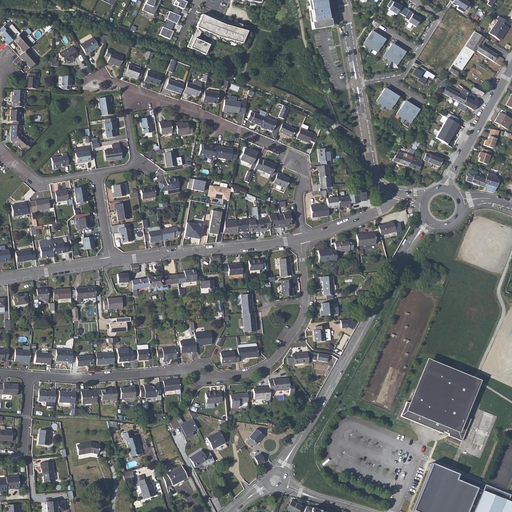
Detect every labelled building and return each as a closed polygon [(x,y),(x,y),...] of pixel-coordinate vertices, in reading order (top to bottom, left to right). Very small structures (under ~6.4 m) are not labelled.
[(146,0),(142,10),(154,15),(160,0),(146,0)] [(186,4),(176,0),(174,6),(184,10),(186,4)] [(311,23),(312,30),(332,26),(331,20),(329,20),(326,8),(328,7),(326,0),(307,0),(309,11),(311,10),(313,22),(311,23)] [(388,10),(396,15),(398,12),(405,17),(409,11),(398,4),(397,5),(391,0),(387,6),(390,8),(388,10)] [(449,0),(452,2),(452,3),(456,6),(456,5),(459,6),(458,7),(457,8),(463,12),(466,7),(469,9),(472,5),(463,0),(449,0)] [(407,22),(416,27),(421,19),(418,17),(413,14),(413,13),(409,11),(405,17),(405,18),(408,20),(407,22)] [(180,18),(169,13),(166,20),(176,25),(180,18)] [(226,24),(202,15),(198,26),(219,34),(244,42),(249,31),(226,24)] [(510,24),(499,16),(496,20),(497,21),(489,33),(500,41),(503,36),(502,36),(504,32),(505,32),(508,28),(507,27),(510,24)] [(0,34),(0,35),(3,39),(5,41),(4,42),(6,45),(7,45),(13,40),(19,34),(11,25),(9,27),(6,24),(0,29),(0,30),(2,33),(0,34)] [(459,48),(467,32),(459,27),(450,44),(459,48)] [(173,32),(162,28),(159,36),(170,40),(173,32)] [(383,36),(376,32),(375,34),(371,31),(364,44),(370,48),(372,49),(377,53),(385,40),(382,38),(383,36)] [(474,32),(464,46),(469,49),(474,42),(475,42),(471,49),(496,64),(498,61),(501,63),(504,59),(479,44),(481,41),(483,38),(474,32)] [(19,34),(13,40),(20,49),(20,50),(23,53),(27,49),(34,42),(28,35),(26,38),(21,33),(19,34)] [(99,43),(104,45),(107,37),(101,36),(99,43)] [(91,38),(79,45),(85,56),(89,54),(88,53),(97,48),(92,38),(91,38)] [(211,45),(195,38),(192,46),(207,53),(211,45)] [(395,46),(392,44),(384,56),(397,65),(405,52),(402,50),(403,48),(396,44),(395,46)] [(63,64),(68,61),(70,59),(71,61),(77,57),(77,56),(72,48),(71,46),(58,54),(63,64)] [(464,46),(461,52),(466,54),(469,49),(464,46)] [(23,53),(18,57),(20,60),(21,60),(29,69),(37,62),(27,49),(23,53)] [(107,50),(104,57),(108,58),(106,63),(118,68),(122,58),(110,54),(111,52),(107,50)] [(176,62),(171,60),(166,72),(171,73),(176,62)] [(136,80),(136,78),(139,71),(139,70),(128,65),(124,75),(136,80)] [(415,69),(412,75),(419,79),(418,80),(424,84),(428,77),(424,74),(427,71),(420,67),(418,70),(415,69)] [(146,72),(143,82),(157,87),(161,77),(146,72)] [(26,78),(25,89),(35,89),(36,79),(38,79),(38,75),(37,74),(32,74),(29,74),(29,78),(26,78)] [(61,77),(61,86),(62,86),(62,89),(69,90),(69,86),(70,86),(71,77),(61,77)] [(164,89),(179,95),(182,85),(167,80),(164,89)] [(442,82),(440,85),(444,87),(445,86),(446,87),(442,93),(455,101),(458,94),(449,89),(451,86),(442,82)] [(186,84),(182,94),(187,96),(187,95),(197,98),(200,89),(186,84)] [(474,86),(471,90),(482,97),(485,92),(474,86)] [(385,106),(391,110),(399,97),(385,88),(377,102),(383,105),(385,106)] [(12,99),(11,99),(10,103),(12,103),(11,107),(24,107),(25,104),(23,104),(23,91),(13,91),(12,96),(12,99)] [(455,101),(453,103),(461,107),(462,105),(466,98),(468,95),(460,91),(458,94),(455,101)] [(217,95),(204,93),(202,105),(206,106),(206,104),(215,106),(217,95)] [(110,98),(98,99),(101,117),(112,115),(110,102),(111,102),(110,98)] [(466,98),(462,105),(473,111),(479,101),(475,99),(473,102),(466,98)] [(239,103),(223,100),(221,112),(225,113),(226,112),(237,113),(239,103)] [(405,119),(411,123),(419,109),(405,101),(397,114),(403,118),(405,119)] [(283,105),(278,117),(284,119),(288,108),(283,105)] [(12,121),(12,125),(19,126),(21,126),(21,122),(19,122),(20,111),(10,110),(9,121),(12,121)] [(250,122),(260,126),(264,117),(258,115),(254,113),(250,112),(247,120),(250,121),(250,122)] [(511,119),(499,112),(494,122),(507,129),(511,121),(511,119)] [(260,126),(260,127),(263,129),(264,128),(271,131),(276,122),(264,117),(260,126)] [(143,119),(138,120),(140,127),(141,127),(142,135),(151,133),(150,125),(151,125),(149,118),(145,119),(145,120),(143,120),(143,119)] [(113,119),(104,120),(104,123),(104,124),(106,138),(115,137),(115,133),(114,129),(116,129),(115,122),(114,122),(113,119)] [(162,122),(158,123),(160,135),(171,134),(169,123),(162,124),(162,122)] [(192,133),(191,126),(187,126),(187,124),(182,125),(180,125),(180,123),(175,124),(177,136),(192,134),(192,133)] [(282,123),(278,132),(282,133),(291,138),(295,129),(285,125),(286,124),(282,123)] [(446,123),(439,135),(447,139),(454,127),(446,123)] [(12,125),(10,125),(10,141),(11,143),(14,146),(15,145),(17,147),(21,151),(28,143),(19,134),(19,126),(12,125)] [(300,128),(296,138),(308,143),(309,140),(314,142),(316,138),(311,136),(312,133),(300,128)] [(492,148),(499,131),(492,129),(487,141),(486,140),(484,145),(492,148)] [(105,161),(109,160),(113,159),(113,161),(121,159),(118,144),(110,146),(111,150),(103,151),(105,161)] [(214,158),(216,147),(207,146),(206,148),(205,147),(204,146),(200,146),(198,156),(205,157),(205,158),(214,159),(214,158)] [(84,152),(75,153),(76,164),(90,162),(89,160),(88,153),(87,147),(83,147),(84,152)] [(231,150),(216,147),(214,158),(230,160),(230,159),(231,151),(231,150)] [(320,157),(318,157),(318,162),(320,162),(321,166),(328,165),(330,164),(328,148),(319,149),(320,157)] [(400,148),(392,161),(408,167),(413,154),(416,151),(410,148),(408,153),(406,158),(403,157),(404,154),(402,153),(403,150),(401,150),(402,149),(400,148)] [(240,160),(247,163),(247,162),(253,164),(258,153),(252,151),(252,152),(249,151),(245,149),(240,160)] [(413,154),(408,167),(419,171),(421,163),(419,162),(420,160),(419,158),(417,157),(418,153),(416,152),(417,151),(416,151),(413,154)] [(164,153),(163,154),(166,168),(177,166),(174,152),(164,153)] [(425,153),(423,160),(426,161),(427,162),(439,167),(442,160),(425,153)] [(482,154),(479,153),(477,157),(479,158),(478,162),(486,165),(489,157),(482,154)] [(61,157),(50,159),(52,171),(57,170),(56,168),(63,167),(67,166),(65,154),(61,155),(61,157)] [(259,159),(255,168),(271,175),(275,165),(263,160),(263,161),(259,159)] [(319,177),(329,176),(328,165),(321,166),(317,166),(317,170),(319,170),(319,177)] [(244,180),(249,182),(253,172),(248,170),(244,180)] [(277,173),(273,184),(285,189),(288,184),(287,183),(289,179),(281,175),(282,175),(277,173)] [(472,176),(468,174),(466,177),(465,177),(465,178),(466,179),(465,182),(482,188),(484,180),(476,177),(477,174),(473,173),(472,176)] [(482,188),(480,192),(493,193),(498,181),(493,180),(495,176),(487,173),(484,180),(482,188)] [(329,176),(319,177),(320,184),(319,184),(319,188),(330,187),(329,176)] [(164,181),(160,181),(162,192),(177,189),(176,179),(170,180),(170,179),(164,180),(164,181)] [(204,182),(189,180),(187,189),(191,190),(203,192),(204,182)] [(113,193),(112,194),(112,198),(125,196),(123,185),(112,187),(113,193)] [(231,190),(210,186),(208,197),(229,201),(231,190)] [(84,188),(73,189),(75,204),(87,202),(86,197),(85,197),(85,193),(84,188)] [(153,188),(140,190),(141,200),(155,198),(153,188)] [(67,200),(66,192),(65,191),(54,192),(55,203),(67,201),(67,200)] [(349,195),(350,203),(357,202),(356,193),(349,194),(349,195)] [(349,195),(338,196),(340,206),(350,205),(350,203),(349,195)] [(338,196),(327,198),(328,205),(329,209),(333,208),(333,207),(340,206),(338,196)] [(47,199),(29,202),(29,203),(31,213),(36,212),(36,211),(49,209),(47,199)] [(31,213),(29,203),(25,204),(25,203),(21,204),(21,205),(11,206),(12,218),(27,215),(27,214),(31,213)] [(126,204),(114,206),(114,210),(115,210),(117,221),(128,220),(126,204)] [(315,206),(315,205),(311,205),(312,217),(329,215),(329,209),(328,205),(322,205),(315,206)] [(217,235),(221,211),(217,210),(216,212),(211,211),(210,214),(211,215),(209,229),(207,229),(206,235),(211,236),(211,234),(217,235)] [(280,228),(284,227),(284,226),(287,226),(290,225),(289,214),(282,215),(282,216),(279,216),(280,228)] [(268,218),(269,228),(273,227),(276,227),(276,228),(280,228),(279,216),(276,216),(268,217),(268,218)] [(89,218),(77,220),(79,231),(89,229),(88,222),(90,222),(89,218)] [(258,220),(259,232),(263,232),(263,230),(265,230),(269,230),(269,228),(268,218),(261,219),(261,220),(258,220)] [(255,220),(247,221),(248,232),(252,231),(255,231),(255,233),(259,232),(258,220),(255,220)] [(225,222),(222,233),(228,233),(228,235),(237,234),(237,233),(236,222),(236,221),(225,222)] [(247,221),(236,222),(237,233),(242,232),(244,232),(244,233),(248,232),(247,221)] [(388,224),(378,227),(381,236),(396,232),(393,222),(388,223),(388,224)] [(198,225),(186,223),(184,238),(185,239),(186,237),(196,239),(196,238),(200,238),(202,225),(198,224),(198,225)] [(129,228),(117,230),(118,234),(119,234),(121,244),(131,242),(129,228)] [(174,228),(158,230),(160,241),(164,241),(164,240),(173,238),(172,236),(175,236),(175,230),(174,228)] [(160,241),(158,230),(147,232),(148,242),(160,241)] [(364,233),(357,234),(358,245),(376,244),(375,233),(365,234),(364,233)] [(93,237),(81,239),(83,251),(94,249),(92,242),(94,242),(93,237)] [(50,246),(52,255),(67,253),(67,252),(66,245),(65,244),(62,245),(62,243),(61,239),(50,241),(50,246)] [(339,243),(335,243),(336,249),(336,252),(340,251),(340,252),(350,251),(349,250),(353,249),(353,242),(349,243),(349,242),(339,242),(339,243)] [(0,262),(0,263),(0,262),(3,261),(8,260),(7,250),(3,250),(3,246),(0,246),(0,262)] [(40,258),(45,257),(48,257),(48,258),(52,257),(52,255),(50,246),(38,247),(40,258)] [(336,252),(336,249),(332,250),(332,249),(318,250),(319,262),(336,261),(336,252)] [(28,250),(14,252),(15,263),(30,261),(34,261),(32,251),(29,252),(28,250)] [(219,256),(209,257),(210,266),(220,265),(219,261),(220,260),(219,256)] [(278,259),(280,277),(292,276),(291,272),(290,272),(289,258),(278,259)] [(262,260),(249,261),(250,274),(260,274),(259,270),(262,270),(262,260)] [(131,265),(131,266),(131,273),(140,272),(139,264),(131,265)] [(241,264),(220,266),(220,271),(221,271),(228,271),(228,276),(241,275),(241,264)] [(184,274),(177,275),(178,284),(184,283),(197,282),(196,270),(184,271),(184,274)] [(177,275),(161,277),(162,286),(178,284),(177,275)] [(147,278),(147,279),(148,288),(149,288),(149,291),(152,291),(152,288),(157,287),(158,290),(158,292),(163,292),(162,286),(161,277),(161,276),(147,278)] [(332,276),(320,277),(321,281),(322,281),(323,288),(324,287),(325,295),(326,295),(332,295),(334,294),(332,276)] [(147,279),(132,281),(133,290),(133,298),(137,297),(136,289),(148,288),(147,279)] [(213,280),(200,281),(200,288),(208,288),(208,293),(214,292),(213,280)] [(292,280),(280,281),(282,297),(292,296),(291,284),(293,284),(292,280)] [(87,287),(76,288),(76,290),(76,296),(76,298),(80,298),(96,297),(95,288),(87,289),(87,287)] [(54,298),(59,298),(71,297),(70,290),(70,288),(53,289),(54,298)] [(48,289),(36,289),(37,293),(33,293),(33,300),(33,307),(37,307),(38,306),(37,299),(48,299),(48,289)] [(26,294),(13,296),(15,305),(27,303),(26,294)] [(241,295),(242,313),(254,312),(254,308),(253,308),(252,301),(251,301),(250,294),(241,295)] [(108,301),(104,301),(104,310),(123,309),(122,298),(107,299),(108,301)] [(321,315),(325,315),(325,313),(327,313),(327,315),(334,314),(333,302),(322,303),(322,311),(321,311),(321,315)] [(254,312),(242,313),(244,332),(256,331),(255,321),(254,321),(254,316),(255,316),(254,312)] [(348,327),(353,319),(341,320),(342,328),(348,327)] [(110,333),(127,332),(126,322),(111,323),(110,324),(110,333)] [(315,330),(313,330),(315,342),(331,340),(330,329),(327,329),(327,325),(315,326),(315,330)] [(210,332),(194,334),(195,340),(196,348),(200,348),(200,346),(212,344),(210,332)] [(219,338),(216,345),(220,347),(225,337),(219,338)] [(196,348),(195,340),(180,341),(181,354),(192,353),(192,354),(196,353),(196,348)] [(238,346),(238,348),(238,353),(239,361),(243,361),(243,359),(258,358),(257,347),(247,348),(246,345),(238,346)] [(152,357),(151,349),(147,350),(147,346),(136,346),(136,351),(137,362),(148,361),(148,358),(152,357)] [(3,360),(7,360),(8,349),(4,348),(4,350),(0,349),(0,360),(3,361),(3,360)] [(163,352),(157,352),(158,359),(163,358),(164,360),(171,360),(171,358),(177,358),(176,348),(162,349),(163,352)] [(25,363),(29,363),(30,350),(15,349),(14,361),(25,362),(25,363)] [(67,364),(72,364),(73,351),(56,349),(56,351),(55,360),(55,361),(67,362),(67,364)] [(117,349),(118,353),(118,363),(129,362),(129,361),(133,361),(132,352),(128,352),(128,349),(117,349)] [(239,361),(238,353),(234,354),(234,351),(221,352),(222,364),(239,363),(239,361)] [(46,364),(50,365),(51,360),(51,353),(36,352),(35,362),(46,363),(46,364)] [(114,364),(113,353),(96,354),(97,365),(114,364)] [(308,364),(307,353),(292,355),(292,358),(289,358),(289,365),(308,364)] [(329,356),(319,354),(318,356),(317,361),(328,363),(329,356)] [(85,366),(85,365),(87,365),(93,365),(92,356),(76,357),(77,367),(85,366)] [(462,377),(455,375),(428,364),(411,405),(406,403),(400,418),(443,435),(444,433),(449,435),(448,437),(461,443),(470,420),(462,417),(476,383),(462,377)] [(289,379),(269,381),(269,387),(270,391),(290,389),(289,379)] [(160,393),(164,393),(180,391),(179,381),(164,382),(164,385),(159,385),(160,390),(160,393)] [(0,384),(0,394),(7,395),(17,395),(17,384),(10,384),(9,385),(7,384),(8,383),(3,383),(3,385),(0,384)] [(143,388),(139,389),(140,399),(144,398),(144,399),(155,398),(155,402),(161,401),(160,393),(160,390),(155,391),(154,387),(148,388),(148,386),(143,386),(143,388)] [(130,388),(120,389),(121,399),(135,398),(134,387),(130,387),(130,388)] [(270,391),(269,387),(260,388),(260,389),(253,389),(255,400),(270,398),(270,391)] [(111,389),(107,389),(107,390),(105,390),(101,391),(101,400),(112,400),(112,401),(116,401),(116,388),(111,388),(111,389)] [(38,401),(54,403),(55,391),(51,390),(51,391),(38,390),(38,401)] [(68,392),(66,392),(59,391),(58,402),(74,403),(75,391),(71,390),(71,392),(68,392)] [(85,393),(85,390),(81,391),(82,405),(97,404),(96,391),(88,392),(87,393),(85,393)] [(221,393),(206,394),(207,404),(222,402),(221,393)] [(248,401),(248,394),(238,394),(238,395),(231,396),(232,408),(240,407),(239,402),(248,401)] [(194,413),(192,412),(194,417),(196,421),(200,418),(202,415),(194,413)] [(179,413),(170,421),(177,428),(185,420),(179,413)] [(0,429),(0,440),(2,441),(3,440),(5,440),(5,441),(12,441),(12,430),(0,429)] [(251,439),(249,442),(254,446),(256,443),(258,444),(265,436),(257,429),(250,438),(251,439)] [(38,436),(37,445),(48,446),(48,439),(49,432),(39,430),(38,436)] [(131,431),(123,434),(126,440),(132,457),(142,454),(139,446),(140,445),(137,436),(133,438),(131,431)] [(209,439),(215,450),(227,443),(221,432),(209,439)] [(90,443),(77,445),(78,455),(90,453),(99,454),(100,445),(90,443)] [(191,457),(196,467),(209,460),(211,464),(216,461),(212,453),(206,456),(203,450),(191,457)] [(260,454),(254,456),(258,466),(264,463),(260,454)] [(426,511),(444,511),(460,477),(424,459),(405,502),(426,511)] [(52,462),(40,463),(40,469),(41,469),(41,473),(43,473),(43,482),(53,481),(52,462)] [(168,474),(163,476),(165,480),(168,487),(173,484),(173,485),(188,477),(183,466),(167,473),(168,474)] [(133,472),(123,475),(125,483),(136,479),(133,472)] [(18,475),(5,476),(5,478),(6,488),(15,488),(19,488),(18,475)] [(146,479),(138,481),(136,482),(137,486),(141,485),(145,499),(156,495),(150,477),(146,479)] [(506,499),(507,495),(485,486),(474,511),(511,511),(511,503),(508,502),(509,500),(506,499)] [(297,511),(302,505),(292,500),(290,503),(289,504),(286,509),(291,511),(297,511)] [(56,501),(46,502),(46,511),(58,511),(59,511),(65,511),(64,501),(56,501)]
